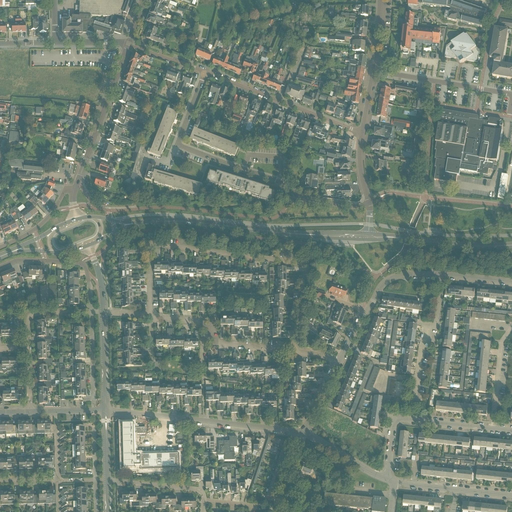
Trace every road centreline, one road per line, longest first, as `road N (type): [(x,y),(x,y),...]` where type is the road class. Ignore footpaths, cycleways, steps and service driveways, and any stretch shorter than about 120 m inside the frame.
road 1 (residential): [(293,351),(306,279),(301,262),(153,244),(149,316)]
road 2 (residential): [(368,202),(299,200),(278,181),(176,144),(205,71)]
road 3 (residential): [(105,410),(302,435)]
road 4 (residential): [(205,71),(361,132)]
road 5 (secondary): [(138,223),(302,234)]
road 6 (residential): [(386,479),(399,418),(492,428)]
road 7 (residential): [(149,316),(197,322),(217,343),(293,351)]
road 8 (tertiary): [(127,45),(74,188)]
road 9 (residential): [(374,71),(511,94)]
road 10 (residential): [(444,273),(413,400)]
road 11 (residential): [(0,267),(15,260),(80,263),(90,311)]
